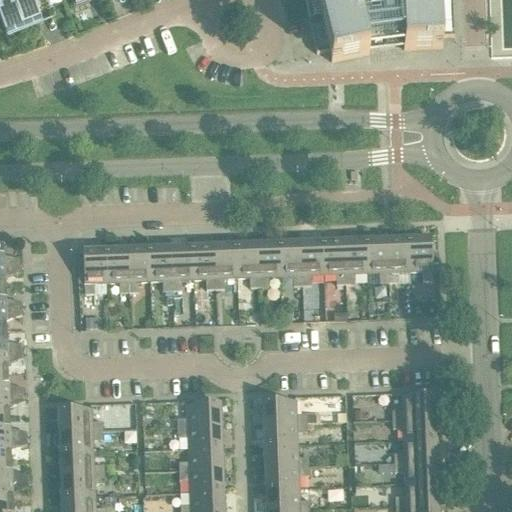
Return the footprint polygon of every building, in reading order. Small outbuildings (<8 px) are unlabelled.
[(53,8),(50,0),(0,0),(0,21),(6,35),(32,27),(30,17),(53,8)] [(72,0),(75,8),(93,2),(92,0),(72,0)] [(454,39),(452,0),(303,0),(316,57),(328,54),(331,65),(368,57),(368,55),(403,51),(403,52),(442,51),(441,40),(454,39)] [(432,285),(431,256),(431,241),(408,242),(409,276),(422,275),(422,285),(432,285)] [(409,276),(408,242),(387,243),(388,287),(397,286),(397,276),(409,276)] [(388,287),(387,243),(365,244),(366,277),(378,277),(379,287),(388,287)] [(345,288),(343,244),(322,245),(323,279),(335,278),(336,289),(345,288)] [(366,277),(365,244),(343,244),(345,288),(354,288),(354,278),(366,277)] [(323,279),(322,245),(300,246),(302,290),(311,290),(310,279),(323,279)] [(302,290),(300,246),(279,247),(280,281),(292,280),(293,290),(302,290)] [(19,263),(3,259),(2,247),(0,247),(0,269),(20,269),(19,263)] [(280,281),(279,247),(257,248),(259,291),(268,291),(267,281),(280,281)] [(259,291),(257,248),(235,249),(236,282),(249,282),(250,292),(259,291)] [(215,293),(213,249),(192,250),(193,284),(205,283),(206,293),(215,293)] [(236,282),(235,249),(213,249),(215,293),(224,293),(224,283),(236,282)] [(193,284),(192,250),(170,251),(172,295),(181,294),(181,284),(193,284)] [(172,295),(170,251),(148,252),(149,286),(162,285),(163,295),(172,295)] [(149,286),(148,252),(127,253),(128,296),(138,296),(137,286),(149,286)] [(107,287),(105,253),(83,254),(84,298),(94,298),(94,288),(107,287)] [(128,296),(127,253),(105,253),(107,287),(119,287),(119,297),(128,296)] [(4,281),(20,276),(20,269),(0,269),(0,291),(4,291),(4,281)] [(4,302),(4,291),(0,291),(0,313),(21,312),(21,306),(4,302)] [(5,324),(22,319),(21,312),(0,313),(0,334),(6,335),(5,324)] [(6,345),(6,335),(0,334),(0,356),(23,355),(23,349),(6,345)] [(7,367),(23,362),(23,355),(0,356),(0,378),(7,378),(7,367)] [(8,389),(7,378),(0,378),(0,399),(25,399),(24,392),(8,389)] [(0,421),(9,421),(9,410),(25,405),(25,399),(0,399),(0,421)] [(436,422),(435,400),(401,401),(402,414),(391,415),(392,424),(436,422)] [(296,418),(295,405),(262,406),(262,429),(306,427),(306,418),(296,418)] [(221,430),(220,408),(186,409),(187,422),(176,423),(177,432),(221,430)] [(102,435),(101,426),(91,426),(91,413),(57,414),(58,437),(102,435)] [(9,421),(0,421),(0,443),(26,442),(26,436),(9,432),(9,421)] [(436,444),(436,422),(392,424),(392,433),(402,432),(403,445),(436,444)] [(297,449),(296,437),(307,436),(306,427),(262,429),(263,450),(297,449)] [(221,452),(221,430),(177,432),(177,441),(187,441),(188,453),(221,452)] [(93,457),(92,444),(102,444),(102,435),(58,437),(59,458),(93,457)] [(10,454),(26,449),(26,442),(0,443),(0,464),(11,464),(10,454)] [(437,465),(436,444),(403,445),(403,457),(393,458),(393,467),(437,465)] [(297,461),(297,449),(263,450),(264,472),(308,470),(307,461),(297,461)] [(222,474),(221,452),(188,453),(188,465),(178,466),(178,475),(222,474)] [(93,469),(93,457),(59,458),(60,480),(103,478),(103,469),(93,469)] [(28,479),(11,475),(11,464),(0,464),(0,486),(28,485),(28,479)] [(438,487),(437,465),(393,467),(394,476),(404,476),(404,488),(438,487)] [(308,479),(308,470),(264,472),(265,493),(299,492),(298,480),(308,479)] [(223,495),(222,474),(178,475),(179,484),(189,484),(189,496),(223,495)] [(94,487),(104,487),(103,478),(60,480),(60,501),(94,500),(94,487)] [(0,507),(12,507),(12,497),(28,492),(28,485),(0,486),(0,507)] [(439,508),(438,487),(404,488),(405,500),(395,501),(395,510),(439,508)] [(299,504),(299,492),(265,493),(265,511),(309,511),(309,504),(299,504)] [(223,511),(223,495),(189,496),(190,509),(180,509),(179,511),(223,511)] [(94,511),(94,500),(60,501),(60,511),(94,511)]
